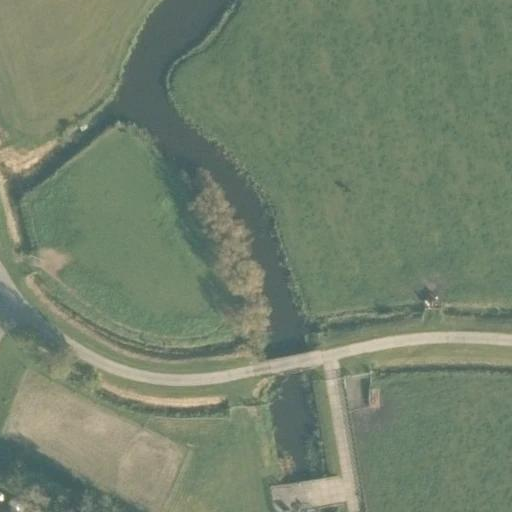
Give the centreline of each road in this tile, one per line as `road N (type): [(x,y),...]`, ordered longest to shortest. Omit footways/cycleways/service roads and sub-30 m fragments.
road 1 (unclassified): [(269,368),(192,381),(130,374),(57,343),(0,286)]
road 2 (unclassified): [(511,339),(410,339),(307,360)]
